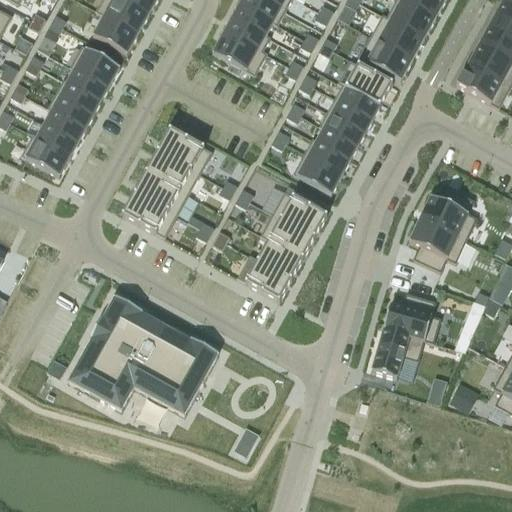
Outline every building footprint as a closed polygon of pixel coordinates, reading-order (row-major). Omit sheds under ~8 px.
[(0,0),(5,3),(18,10),(23,0),(0,0)] [(104,0),(95,17),(104,21),(138,40),(148,21),(149,20),(112,0),(104,0)] [(112,0),(149,20),(160,0),(112,0)] [(244,0),(239,9),(273,28),(273,29),(277,31),(285,17),(254,0),(244,0)] [(254,0),(285,17),(292,3),(287,0),(254,0)] [(443,0),(392,0),(393,0),(397,3),(397,2),(435,23),(443,10),(447,2),(443,0)] [(348,2),(344,9),(355,15),(359,8),(348,2)] [(386,22),(386,23),(424,44),(435,23),(397,2),(397,3),(386,22)] [(511,8),(504,4),(492,26),(511,37),(511,8)] [(233,20),(232,23),(266,42),(266,41),(273,29),(273,28),(239,9),(233,20)] [(322,10),(319,17),(329,23),(333,16),(322,10)] [(0,42),(11,22),(0,15),(0,42)] [(319,17),(315,24),(325,30),(329,23),(319,17)] [(35,18),(31,25),(42,31),(46,24),(35,18)] [(55,20),(52,27),(62,33),(66,26),(55,20)] [(382,20),(370,41),(412,65),(413,64),(424,44),(386,23),(386,22),(382,20)] [(93,40),(92,41),(127,60),(138,40),(104,21),(93,40)] [(230,25),(224,36),(262,58),(263,57),(270,43),(266,41),(266,42),(232,23),(230,25)] [(31,25),(27,32),(38,38),(42,31),(31,25)] [(511,37),(492,26),(480,47),(511,65),(511,37)] [(52,27),(48,34),(58,40),(62,33),(52,27)] [(224,36),(212,58),(254,82),(267,59),(263,57),(262,58),(224,36)] [(308,38),(304,45),(314,51),(318,44),(308,38)] [(370,41),(358,63),(400,87),(412,65),(370,41)] [(326,43),(322,50),(333,56),(336,49),(326,43)] [(304,45),(300,52),(310,58),(314,51),(304,45)] [(511,65),(480,47),(468,68),(511,92),(511,89),(511,65)] [(322,50),(318,57),(329,63),(333,56),(322,50)] [(82,51),(70,73),(74,76),(74,75),(108,93),(120,73),(82,51)] [(33,60),(29,68),(40,73),(44,66),(33,60)] [(292,65),(289,72),(299,78),(303,71),(292,65)] [(350,66),(337,89),(341,91),(342,90),(380,111),(392,89),(358,70),(350,66)] [(29,68),(25,75),(36,80),(40,73),(29,68)] [(462,79),(456,90),(468,97),(499,114),(511,92),(468,68),(463,79),(462,79)] [(7,69),(3,76),(14,82),(18,75),(7,69)] [(289,72),(285,79),(295,85),(299,78),(289,72)] [(67,87),(67,88),(101,107),(108,93),(74,75),(74,76),(67,87)] [(3,76),(0,81),(0,83),(10,89),(14,82),(3,76)] [(306,79),(302,86),(313,92),(317,85),(306,79)] [(63,85),(55,100),(93,121),(101,107),(67,88),(67,87),(63,85)] [(302,86),(298,93),(309,99),(313,92),(302,86)] [(18,88),(14,95),(25,101),(28,94),(18,88)] [(341,91),(334,104),(372,125),(380,111),(342,90),(341,91)] [(14,95),(10,102),(21,108),(25,101),(14,95)] [(55,100),(47,114),(51,117),(52,116),(86,134),(90,126),(93,121),(55,100)] [(330,111),(327,118),(365,139),(371,128),(372,125),(334,104),(330,111)] [(294,108),(290,115),(300,121),(304,114),(294,108)] [(3,115),(0,120),(0,122),(10,128),(12,124),(13,121),(3,115)] [(290,115),(286,122),(296,128),(300,121),(290,115)] [(51,117),(44,129),(78,148),(86,134),(52,116),(51,117)] [(327,118),(319,132),(323,135),(323,134),(357,152),(365,139),(327,118)] [(0,122),(0,131),(6,135),(10,128),(0,122)] [(37,142),(37,143),(71,162),(74,156),(78,148),(44,129),(37,142)] [(169,134),(157,156),(200,179),(212,158),(204,153),(169,134)] [(316,146),(316,147),(350,166),(357,152),(323,134),(323,135),(316,146)] [(278,135),(275,142),(285,148),(289,141),(278,135)] [(33,140),(21,162),(59,183),(71,162),(37,143),(37,142),(33,140)] [(275,142),(271,149),(281,155),(285,148),(275,142)] [(312,144),(304,159),(342,180),(347,171),(350,166),(316,147),(316,146),(312,144)] [(157,156),(146,177),(188,200),(200,179),(157,156)] [(304,159),(292,179),(331,201),(342,180),(304,159)] [(146,177),(134,198),(176,222),(188,200),(146,177)] [(226,185),(222,192),(233,198),(237,191),(226,185)] [(222,192),(218,199),(229,205),(233,198),(222,192)] [(430,201),(420,224),(466,246),(477,223),(468,219),(474,206),(446,193),(440,206),(430,201)] [(243,194),(239,201),(249,207),(253,200),(243,194)] [(284,197),(272,219),(314,243),(327,221),(292,202),(284,197)] [(134,198),(122,220),(156,239),(164,243),(176,222),(134,198)] [(239,201),(235,208),(245,214),(249,207),(239,201)] [(272,219),(260,241),(268,246),(269,245),(303,264),(307,257),(314,243),(272,219)] [(420,224),(409,247),(418,251),(412,264),(441,278),(447,265),(455,269),(466,246),(420,224)] [(511,227),(507,224),(501,235),(511,241),(511,227)] [(203,227),(199,234),(210,240),(214,233),(203,227)] [(199,234),(195,241),(206,247),(210,240),(199,234)] [(219,236),(215,243),(226,249),(230,242),(219,236)] [(215,243),(211,250),(222,256),(226,249),(215,243)] [(258,265),(257,266),(291,285),(303,264),(269,245),(268,246),(258,265)] [(249,260),(237,283),(245,288),(279,307),(291,285),(257,266),(258,265),(249,260)] [(489,304),(500,310),(507,297),(495,291),(489,304)] [(390,309),(383,333),(424,346),(433,349),(441,324),(431,321),(436,307),(406,298),(402,312),(390,309)] [(477,299),(474,306),(485,311),(488,303),(477,299)] [(92,343),(68,387),(121,415),(133,393),(184,421),(218,358),(191,343),(190,345),(141,319),(143,317),(115,301),(103,323),(101,322),(90,342),(92,343)] [(489,304),(485,311),(496,317),(500,310),(489,304)] [(485,311),(474,306),(469,319),(480,324),(485,311)] [(383,334),(371,377),(396,384),(403,363),(418,367),(421,357),(424,346),(383,333),(383,334)] [(454,355),(466,358),(471,345),(460,341),(454,355)] [(511,374),(505,371),(492,393),(501,398),(494,410),(511,420),(511,374)] [(459,387),(451,407),(472,416),(480,396),(459,387)] [(247,434),(241,445),(252,451),(257,440),(247,434)]
